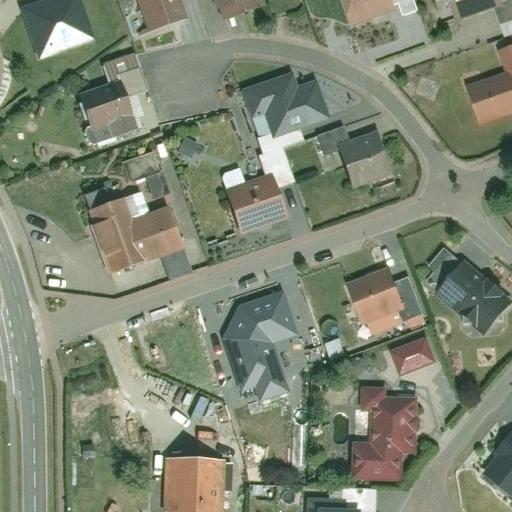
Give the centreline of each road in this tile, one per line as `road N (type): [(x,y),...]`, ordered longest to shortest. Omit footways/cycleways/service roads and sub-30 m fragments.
road 1 (residential): [(25,330),(152,303),(457,190)]
road 2 (residential): [(172,96),(180,67),(214,53),(284,46),(364,81),(457,190)]
road 3 (secondary): [(34,511),(25,330)]
road 4 (residential): [(511,388),(426,486)]
